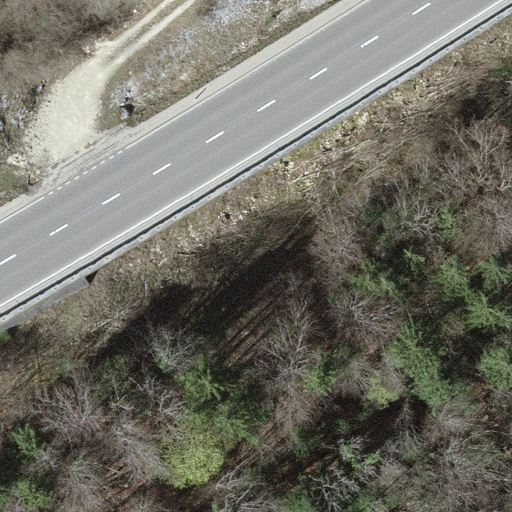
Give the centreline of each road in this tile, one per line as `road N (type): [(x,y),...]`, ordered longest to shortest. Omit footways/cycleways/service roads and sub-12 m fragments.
road 1 (primary): [(424,0),(0,261)]
road 2 (track): [(104,199),(248,0)]
